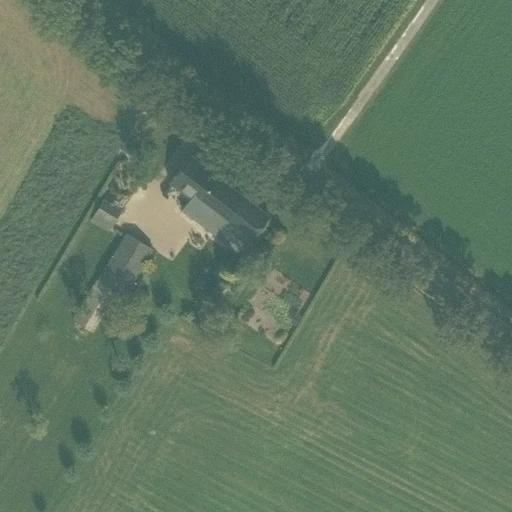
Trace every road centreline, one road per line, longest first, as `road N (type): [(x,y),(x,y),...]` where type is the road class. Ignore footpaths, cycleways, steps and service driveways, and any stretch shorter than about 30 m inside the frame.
road 1 (unclassified): [(305,180),(74,0)]
road 2 (unclassified): [(511,336),(305,180)]
road 3 (unclassified): [(305,180),(431,0)]
